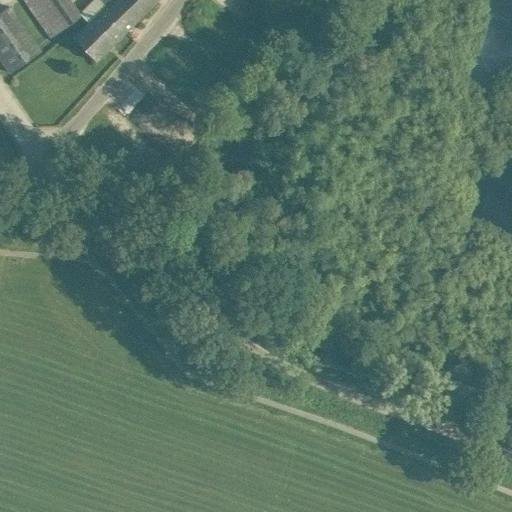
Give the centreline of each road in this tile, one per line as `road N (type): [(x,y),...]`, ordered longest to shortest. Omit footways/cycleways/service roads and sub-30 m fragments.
road 1 (unclassified): [(511,462),(252,351),(210,321),(129,228)]
road 2 (unclassified): [(70,128),(178,0)]
road 3 (unclassified): [(129,228),(80,213),(0,216)]
